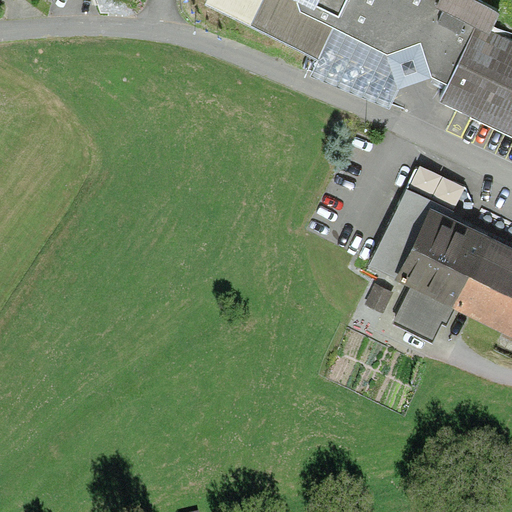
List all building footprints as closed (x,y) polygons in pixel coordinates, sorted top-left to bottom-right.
[(214,0),(320,50),(346,0),(214,0)] [(491,26),(500,5),(489,0),(346,0),(320,50),(311,64),(391,99),(398,79),(431,68),(443,75),(447,77),(477,20),(491,26)] [(447,77),(441,93),(511,129),(511,36),(491,26),(477,20),(447,77)] [(511,238),(467,216),(475,200),(466,185),(415,160),(366,258),(410,280),(392,317),(434,337),(453,299),(511,327),(511,238)] [(375,279),(366,300),(384,308),(394,288),(375,279)]
